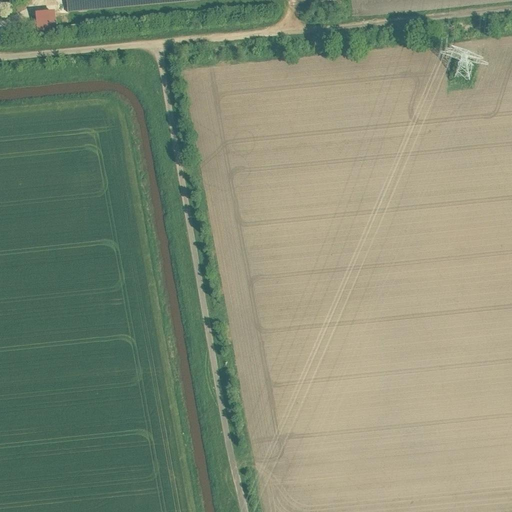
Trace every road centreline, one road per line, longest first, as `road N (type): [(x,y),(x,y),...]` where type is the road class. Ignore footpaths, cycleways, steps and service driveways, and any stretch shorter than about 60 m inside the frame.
road 1 (track): [(0,57),(157,43),(243,511)]
road 2 (track): [(157,43),(288,28),(292,0)]
